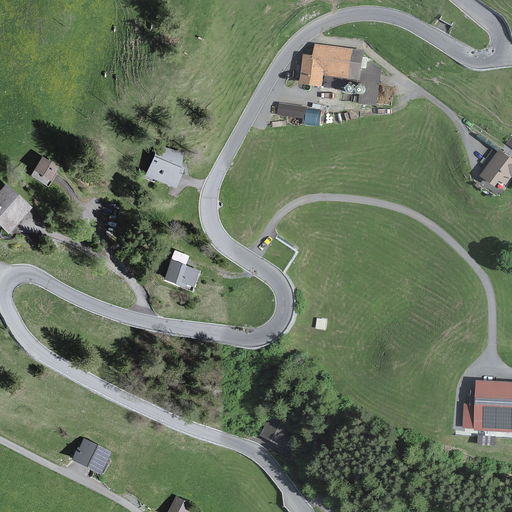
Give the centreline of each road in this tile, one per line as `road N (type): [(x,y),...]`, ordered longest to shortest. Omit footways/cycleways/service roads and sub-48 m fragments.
road 1 (residential): [(294,497),(249,449),(125,401),(39,349),(7,303),(8,284),(19,275),(37,277),(106,310),(203,332),(242,336),(279,328),(288,294),(218,236),(209,201),(284,56),(329,22),(366,13),(397,17),(470,57),(501,48)]
road 2 (track): [(139,511),(0,438)]
